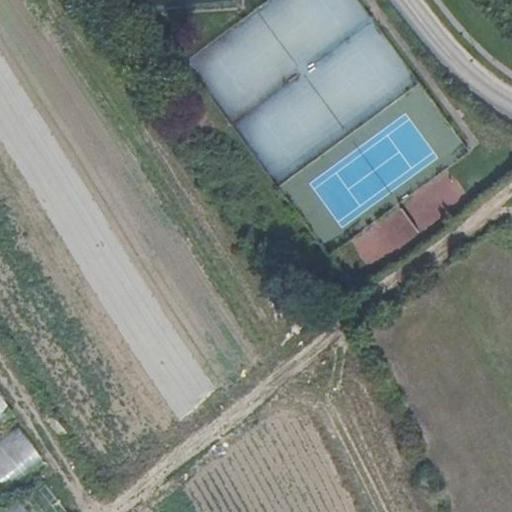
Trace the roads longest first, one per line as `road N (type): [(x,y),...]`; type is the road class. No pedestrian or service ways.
road 1 (track): [(511,189),(110,511)]
road 2 (track): [(0,359),(93,502),(111,510)]
road 3 (unclassified): [(511,110),(433,40),(404,0)]
